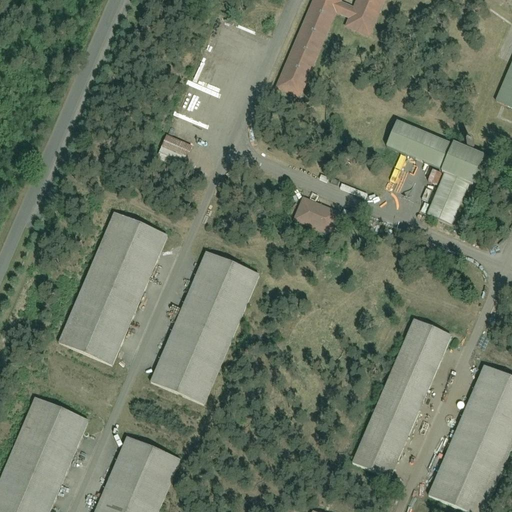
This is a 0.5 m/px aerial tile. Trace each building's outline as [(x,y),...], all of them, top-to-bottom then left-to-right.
[(347,22),(344,30),(371,41),(388,0),(355,0),(352,6),(337,0),(309,0),(272,89),(295,99),(330,15),(347,22)] [(511,54),(491,105),(511,113),(511,54)] [(420,219),(445,230),(464,187),(476,160),(394,123),(382,149),(440,175),(420,219)] [(336,215),(301,201),(290,226),(326,241),(336,215)] [(54,346),(113,370),(168,238),(109,214),(54,346)] [(151,384),(209,407),(260,281),(202,257),(151,384)] [(389,488),(447,341),(406,325),(348,471),(389,488)] [(511,378),(481,366),(425,500),(453,511),(487,511),(511,453),(511,378)] [(0,473),(0,511),(51,511),(89,426),(31,402),(0,473)] [(92,511),(162,511),(181,467),(122,442),(92,511)]
